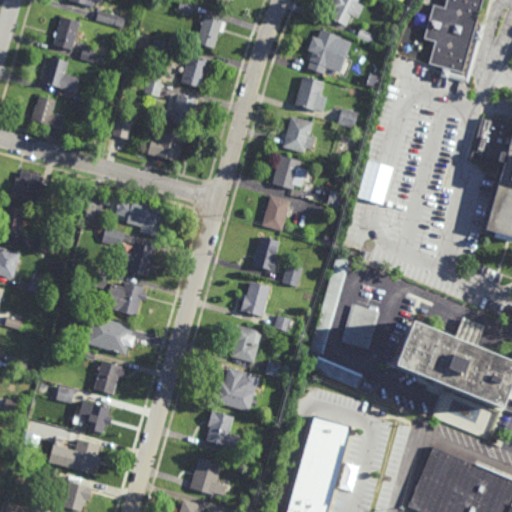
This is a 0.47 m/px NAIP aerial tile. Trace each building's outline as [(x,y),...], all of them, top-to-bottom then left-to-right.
[(101,0),(101,3),(95,1),(93,8),(68,1),(68,0),(101,0)] [(190,15),(178,12),(180,0),(185,0),(194,2),(190,15)] [(358,0),(358,1),(365,4),(358,17),(352,14),(346,25),(329,17),(334,7),(330,5),(332,0),(358,0)] [(483,0),(464,73),(429,63),(436,40),(424,37),(434,2),(445,5),(446,0),(483,0)] [(113,25),(96,20),(99,9),(116,15),(113,25)] [(71,50),(52,44),(55,37),(52,36),(54,30),(57,31),(62,15),(80,21),(71,50)] [(226,22),(223,32),(219,31),(214,48),(197,43),(202,25),(201,25),(202,21),(203,21),(205,15),(226,22)] [(123,27),(115,25),(117,16),(126,18),(123,27)] [(483,31),(485,31),(482,39),(481,39),(469,83),(441,75),(443,68),(451,70),(451,71),(465,75),(475,38),(474,38),(476,29),(477,30),(479,22),(485,24),(483,31)] [(336,69),(328,66),(325,74),(308,67),(311,60),(310,59),(322,28),(340,36),(333,55),(340,58),(336,69)] [(371,43),(357,36),(361,28),(375,34),(371,43)] [(170,57),(155,52),(159,38),(174,43),(170,57)] [(93,63),(80,59),(84,44),(98,48),(93,63)] [(201,88),(181,82),(188,54),(209,59),(201,88)] [(77,92),(70,90),(68,97),(56,94),(58,88),(42,83),(50,56),(68,62),(65,73),(81,78),(77,92)] [(323,111),(317,109),(317,110),(296,105),(304,75),(325,81),(321,96),(326,98),(323,111)] [(159,96),(144,92),(148,79),(163,83),(159,96)] [(190,127),(170,121),(178,94),(198,100),(190,127)] [(52,113),(56,114),(56,113),(65,116),(61,129),(53,126),(30,120),(35,104),(36,104),(39,95),(55,100),(52,113)] [(81,110),(72,107),(73,102),(82,104),(81,110)] [(355,128),(338,124),(342,107),(359,112),(355,128)] [(128,139),(133,121),(116,116),(111,135),(128,139)] [(312,150),(306,148),(305,153),(283,147),(292,116),(314,122),(310,135),(316,137),(312,150)] [(511,239),(511,242),(495,237),(496,233),(484,230),(501,174),(497,173),(498,167),(470,159),(482,117),(511,126),(511,239)] [(182,143),(183,143),(180,156),(179,156),(177,162),(148,154),(152,138),(159,140),(161,130),(184,136),(182,143)] [(302,187),(296,185),(294,190),(273,184),(281,155),(302,161),(300,167),(307,169),(302,187)] [(41,183),(50,186),(49,188),(56,190),(54,199),(47,197),(45,202),(37,200),(36,201),(30,202),(9,196),(14,177),(19,179),(21,171),(43,177),(41,183)] [(343,209),(327,205),(331,190),(347,194),(343,209)] [(109,205),(99,202),(101,195),(112,198),(109,205)] [(284,231),(263,225),(271,195),(292,200),(284,231)] [(132,202),(132,201),(149,206),(149,207),(167,212),(160,238),(140,232),(141,227),(126,223),(128,218),(115,214),(120,198),(132,202)] [(18,237),(13,235),(14,234),(6,231),(8,222),(4,221),(8,205),(26,210),(18,237)] [(125,233),(121,247),(102,242),(103,235),(97,233),(99,228),(105,229),(106,227),(125,233)] [(56,254),(38,250),(43,233),(61,238),(56,254)] [(276,272),(258,267),(267,237),(281,241),(276,259),(279,260),(276,272)] [(152,262),(156,263),(154,272),(149,270),(147,277),(126,271),(128,263),(122,261),(123,259),(122,259),(122,256),(124,257),(125,252),(132,254),(135,242),(156,248),(152,262)] [(18,260),(21,261),(16,278),(14,277),(13,279),(0,275),(0,247),(20,253),(18,260)] [(351,260),(324,355),(309,351),(337,256),(351,260)] [(298,287),(282,283),(287,263),(303,268),(298,287)] [(105,290),(91,287),(96,268),(110,272),(105,290)] [(46,286),(45,286),(42,295),(28,291),(34,272),(49,277),(46,286)] [(136,316),(104,307),(111,279),(144,288),(136,316)] [(263,317),(241,310),(246,295),(248,296),(252,281),(272,287),(263,317)] [(369,350),(342,342),(352,304),(380,312),(369,350)] [(294,334),(274,328),(279,310),(300,316),(294,334)] [(471,342),(511,359),(511,388),(503,411),(387,363),(407,316),(449,333),(458,312),(480,321),(471,342)] [(127,356),(84,344),(93,316),(135,328),(127,356)] [(19,330),(4,326),(6,318),(21,322),(19,330)] [(259,345),(260,345),(254,364),(231,357),(235,344),(232,343),(237,325),(259,331),(258,332),(262,334),(259,345)] [(94,362),(76,357),(79,349),(96,353),(94,362)] [(358,389),(312,370),(318,356),(363,375),(358,389)] [(25,375),(10,371),(14,357),(29,361),(25,375)] [(121,368),(126,370),(123,379),(119,378),(114,396),(94,390),(99,372),(97,371),(98,367),(100,367),(102,361),(122,367),(121,368)] [(280,379),(265,374),(269,361),(284,365),(280,379)] [(261,377),(251,413),(214,403),(220,381),(225,383),(229,368),(261,377)] [(72,405),(55,400),(59,386),(76,390),(72,405)] [(22,417),(2,412),(6,398),(25,404),(22,417)] [(92,403),(96,405),(97,402),(100,402),(99,405),(110,408),(103,435),(84,430),(87,420),(78,418),(83,402),(88,403),(89,400),(92,401),(92,403)] [(242,452),(208,442),(212,428),(209,427),(213,412),(235,418),(230,434),(241,437),(239,445),(244,446),(242,452)] [(321,511),(288,511),(315,416),(345,424),(321,511)] [(93,475),(69,469),(73,454),(72,454),(73,449),(75,449),(77,439),(88,442),(89,437),(102,440),(93,475)] [(511,511),(419,511),(407,507),(432,446),(511,479),(511,511)] [(225,498),(215,495),(214,497),(190,490),(199,458),(223,465),(218,482),(221,483),(221,484),(228,486),(225,498)] [(71,483),(51,477),(53,468),(74,474),(71,483)] [(81,511),(73,511),(63,509),(70,483),(88,488),(81,511)] [(180,511),(184,501),(207,509),(206,511),(180,511)]
